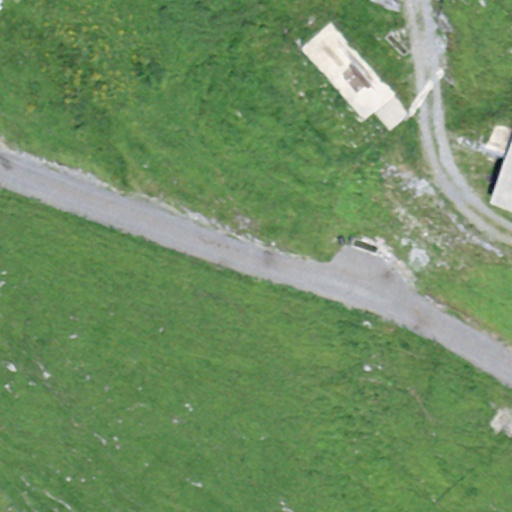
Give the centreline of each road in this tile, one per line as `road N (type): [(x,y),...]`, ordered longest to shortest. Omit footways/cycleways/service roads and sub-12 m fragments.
road 1 (track): [(511,364),(366,289),(251,258),(0,166)]
road 2 (track): [(415,0),(449,185),(486,221),(511,232)]
